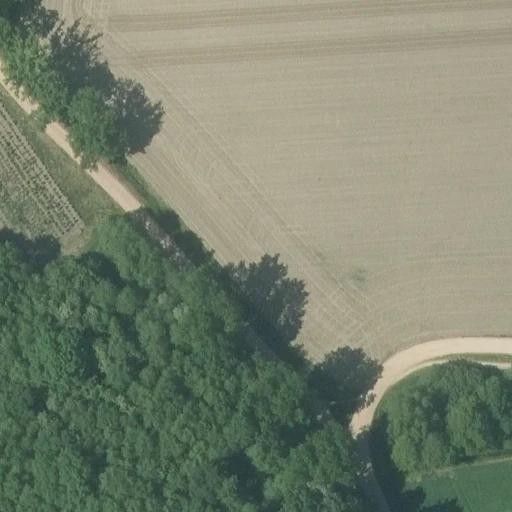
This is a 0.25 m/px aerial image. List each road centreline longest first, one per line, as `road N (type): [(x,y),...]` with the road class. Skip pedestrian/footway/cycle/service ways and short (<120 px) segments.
road 1 (track): [(386,511),(345,443),(0,79)]
road 2 (track): [(345,443),(373,379),(390,363),(446,347),(511,347)]
